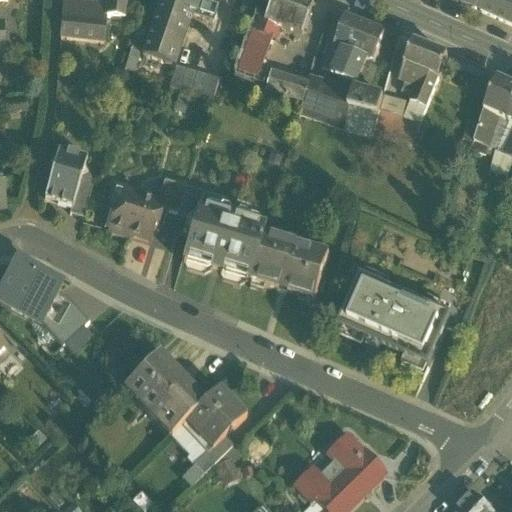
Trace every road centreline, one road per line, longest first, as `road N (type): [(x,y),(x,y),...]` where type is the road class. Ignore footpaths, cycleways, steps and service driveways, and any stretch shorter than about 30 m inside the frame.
road 1 (residential): [(480,444),(225,341),(16,239),(0,246)]
road 2 (secondary): [(375,0),(511,62)]
